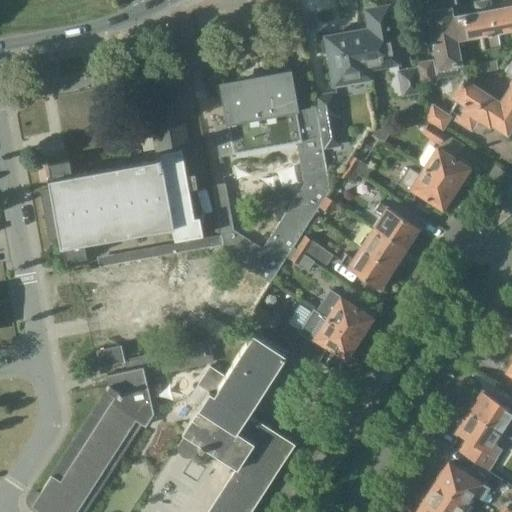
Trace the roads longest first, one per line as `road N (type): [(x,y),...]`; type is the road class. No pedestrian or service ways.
road 1 (tertiary): [(503,270),(494,240),(468,251),(295,511)]
road 2 (tertiary): [(356,511),(503,270)]
road 3 (residential): [(38,363),(0,144)]
road 4 (residential): [(0,503),(47,433),(38,363)]
road 5 (primary): [(0,51),(123,24)]
